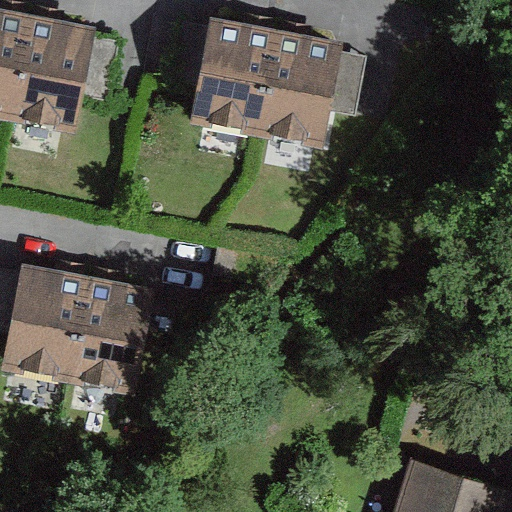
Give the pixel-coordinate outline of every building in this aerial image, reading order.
[(0,111),(14,115),(24,117),(44,21),(0,12),(0,111)] [(123,36),(44,21),(24,117),(73,126),(80,91),(111,97),(123,36)] [(195,114),(271,128),(287,40),(188,22),(177,78),(201,83),(195,114)] [(372,56),(287,40),(271,128),(323,138),(328,109),(361,115),(372,56)] [(6,362),(69,373),(82,285),(0,269),(0,328),(11,330),(6,362)] [(149,297),(82,285),(69,373),(133,385),(149,297)] [(508,511),(511,502),(511,488),(416,459),(399,511),(508,511)]
